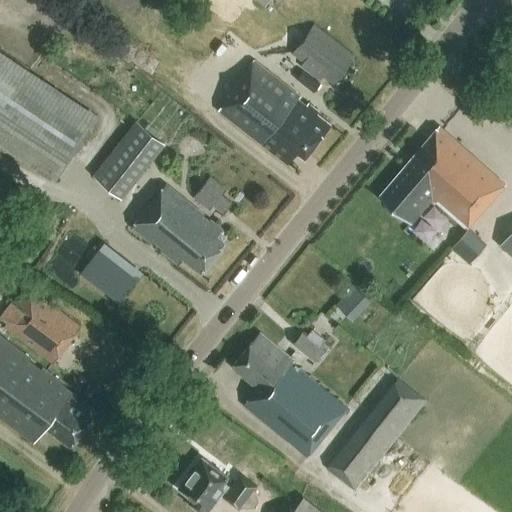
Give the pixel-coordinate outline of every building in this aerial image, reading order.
[(297,68),(317,83),(322,77),(332,84),(353,56),(312,24),(290,52),(302,61),(297,68)] [(96,115),(0,50),(0,143),(53,179),(96,115)] [(304,157),(329,123),(315,113),(318,110),(252,62),(216,112),(285,164),(295,151),(304,157)] [(318,84),(309,77),(300,71),(295,79),(303,85),(312,92),(318,84)] [(96,176),(122,196),(161,146),(135,126),(96,176)] [(431,199),(465,229),(504,184),(438,126),(377,195),(410,224),(431,199)] [(222,213),(231,202),(221,195),(225,190),(207,176),(190,199),(207,212),(212,205),(222,213)] [(200,272),(224,241),(217,236),(222,229),(164,184),(130,228),(177,264),(182,258),(200,272)] [(451,247),(468,263),(486,243),(469,227),(451,247)] [(511,229),(499,244),(511,255),(511,229)] [(118,300),(142,269),(102,239),(78,270),(118,300)] [(334,301),(350,317),(368,299),(353,283),(334,301)] [(51,363),(79,326),(28,289),(15,308),(23,313),(9,332),(51,363)] [(306,456),(345,407),(289,362),(292,359),(259,332),(231,367),(256,387),(242,404),(306,456)] [(322,350),(319,347),(301,333),(292,344),(313,362),(322,350)] [(69,445),(95,410),(0,338),(0,417),(32,441),(44,426),(69,445)] [(86,380),(78,374),(71,384),(79,390),(86,380)] [(353,490),(423,400),(396,379),(326,469),(353,490)] [(257,473),(264,461),(251,454),(244,466),(257,473)] [(250,503),(257,493),(252,489),(255,486),(239,473),(227,488),(221,483),(226,477),(201,457),(186,477),(183,477),(179,483),(179,485),(177,488),(189,497),(185,502),(201,511),(204,511),(219,494),(238,509),(245,500),(250,503)] [(325,511),(298,491),(280,511),(325,511)]
